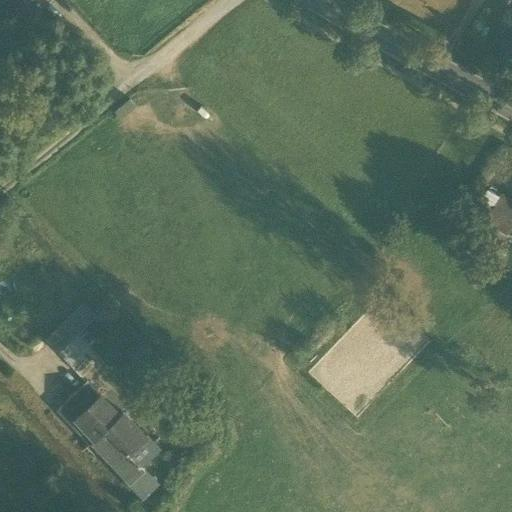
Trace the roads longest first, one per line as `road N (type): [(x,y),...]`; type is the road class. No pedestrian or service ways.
road 1 (track): [(149,65),(416,324)]
road 2 (secondary): [(321,0),(511,109)]
